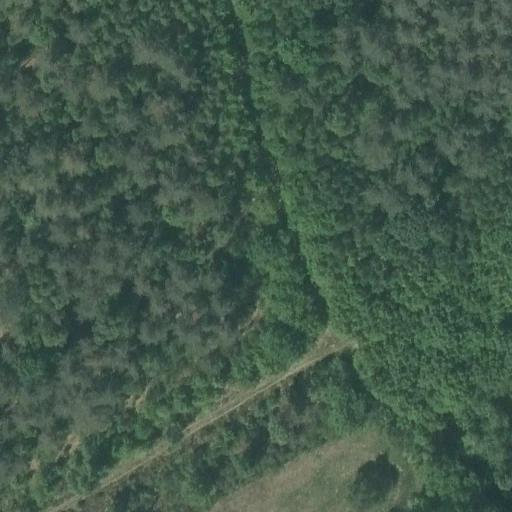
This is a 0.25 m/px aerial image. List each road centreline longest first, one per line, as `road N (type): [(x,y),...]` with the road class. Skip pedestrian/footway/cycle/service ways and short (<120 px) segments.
road 1 (track): [(511,488),(470,440),(341,336),(304,259),(257,121),(236,0)]
road 2 (track): [(55,511),(341,336),(511,210)]
